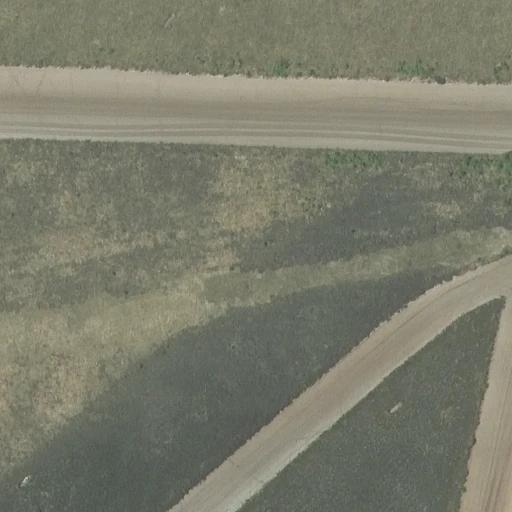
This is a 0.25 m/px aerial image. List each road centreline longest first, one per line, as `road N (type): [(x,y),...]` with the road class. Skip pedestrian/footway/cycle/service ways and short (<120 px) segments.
road 1 (track): [(0,109),(511,128)]
road 2 (track): [(511,272),(436,312),(197,511)]
